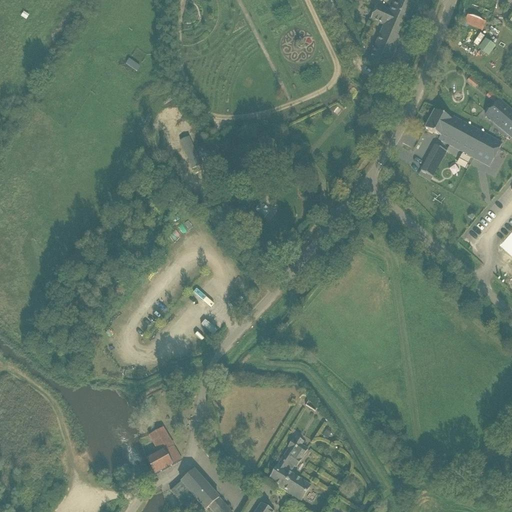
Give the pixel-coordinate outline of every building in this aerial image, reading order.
[(417,0),(395,0),(390,12),(376,6),(370,19),(384,26),(367,65),(385,73),(417,0)] [(467,14),(464,24),(482,31),(485,22),(485,21),(480,20),(467,14)] [(488,56),(495,45),(478,34),(471,44),(488,56)] [(128,59),(124,64),(136,72),(140,66),(128,59)] [(470,76),(467,81),(475,87),(478,83),(470,76)] [(511,111),(499,100),(485,116),(511,139),(511,111)] [(502,144),(462,123),(453,118),(451,121),(434,111),(424,129),(440,137),(438,140),(489,168),(502,144)] [(192,169),(195,168),(201,165),(189,137),(182,140),(180,141),(192,169)] [(422,168),(420,172),(432,178),(439,165),(427,159),(422,168)] [(495,203),(503,209),(511,198),(511,185),(505,193),(504,192),(495,203)] [(255,211),(264,218),(268,213),(266,210),(266,209),(263,207),(262,208),(260,206),(255,211)] [(511,231),(499,246),(511,256),(511,231)] [(206,320),(196,331),(211,342),(220,331),(206,320)] [(154,476),(155,475),(181,461),(163,428),(150,436),(160,454),(146,462),(154,476)] [(296,468),(308,449),(302,446),(304,442),(296,438),(294,441),(293,440),(288,448),(289,448),(268,481),(301,502),(311,486),(290,473),(294,466),(296,468)] [(478,472),(486,474),(488,467),(487,467),(488,465),(482,464),(481,465),(479,465),(478,472)] [(186,509),(193,503),(196,499),(206,510),(209,508),(213,511),(229,511),(193,471),(170,492),(179,502),(176,504),(179,508),(182,505),(186,509)] [(491,493),(492,486),(466,482),(464,490),(481,493),(481,491),(491,493)]
